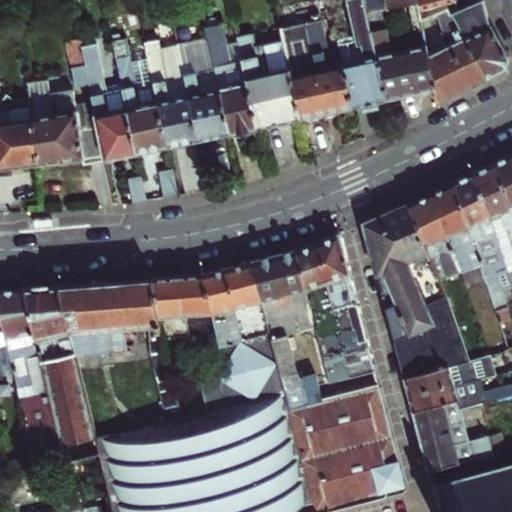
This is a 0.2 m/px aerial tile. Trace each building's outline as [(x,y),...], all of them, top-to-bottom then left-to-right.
[(378,102),(385,101),(366,13),(363,0),(346,0),(354,35),(337,39),(339,48),(352,108),(360,106),(360,107),(363,107),(364,110),(375,107),(375,104),(378,103),(378,102)] [(382,9),(387,8),(385,0),(363,0),(366,13),(382,9)] [(415,0),(385,0),(387,8),(387,9),(409,4),(414,29),(422,27),(420,20),(415,0)] [(415,0),(420,20),(437,13),(447,9),(449,14),(451,13),(459,10),(456,0),(415,0)] [(506,68),(509,60),(490,26),(483,0),(456,0),(459,10),(451,13),(487,79),(506,68)] [(428,58),(425,46),(392,53),(382,9),(366,13),(385,101),(434,90),(428,58)] [(437,13),(453,46),(472,86),(487,79),(451,13),(449,14),(447,9),(437,13)] [(301,119),(352,108),(339,48),(329,50),(322,19),(320,13),(311,15),(313,21),(281,28),(284,40),(301,119)] [(230,134),(256,128),(238,41),(227,44),(223,23),(206,27),(210,44),(218,81),(230,134)] [(86,65),(82,47),(79,33),(66,36),(73,67),(86,65)] [(256,128),(301,119),(284,40),(256,46),(254,33),(237,37),(238,41),(256,128)] [(136,154),(168,147),(148,58),(131,61),(126,38),(112,41),(121,83),(136,154)] [(168,147),(198,141),(185,75),(180,50),(179,48),(161,51),(160,48),(159,40),(144,43),(148,58),(168,147)] [(106,160),(136,154),(121,83),(106,87),(100,61),(99,62),(96,44),(82,47),(86,65),(90,84),(93,101),(106,160)] [(197,85),(218,81),(210,44),(180,50),(185,75),(195,73),(197,85)] [(437,103),(472,86),(453,46),(428,58),(434,90),(437,103)] [(77,87),(90,84),(86,65),(73,67),(77,87)] [(198,141),(230,134),(218,81),(197,85),(195,73),(185,75),(198,141)] [(106,160),(93,101),(77,104),(74,89),(51,93),(49,78),(28,81),(30,96),(41,164),(83,159),(84,165),(106,160)] [(0,169),(41,164),(30,96),(15,98),(7,92),(0,100),(0,169)] [(493,163),(511,206),(511,153),(511,154),(493,163)] [(474,172),(491,217),(505,261),(511,258),(511,206),(493,163),(474,172)] [(164,198),(178,196),(173,170),(160,172),(164,198)] [(454,182),(481,265),(485,279),(500,324),(511,321),(506,307),(501,291),(511,288),(511,287),(511,283),(508,271),(505,261),(491,217),(474,172),(454,182)] [(134,203),(147,201),(143,177),(129,180),(134,203)] [(431,193),(461,272),(481,265),(454,182),(431,193)] [(431,193),(408,204),(440,279),(461,272),(431,193)] [(470,361),(447,295),(440,279),(408,204),(372,219),(364,223),(404,380),(470,361)] [(296,250),(316,326),(329,379),(330,381),(375,370),(340,233),(296,250)] [(296,250),(252,261),(270,332),(271,337),(281,376),(285,392),(290,408),(323,399),(318,381),(316,373),(299,377),(288,333),(316,326),(296,250)] [(219,345),(270,332),(252,261),(202,274),(216,333),(219,344),(219,345)] [(466,286),(485,279),(481,265),(461,272),(466,286)] [(184,336),(216,333),(202,274),(188,275),(166,277),(153,278),(156,327),(159,338),(183,337),(184,336)] [(159,338),(156,327),(153,278),(60,285),(97,438),(98,441),(114,511),(328,511),(403,492),(404,492),(406,489),(406,487),(379,384),(323,399),(290,408),(285,392),(281,376),(271,337),(270,332),(219,345),(219,344),(208,346),(213,366),(197,370),(206,411),(181,417),(159,338)] [(97,438),(60,285),(23,288),(61,449),(98,441),(97,438)] [(14,373),(28,433),(40,430),(49,467),(61,464),(65,463),(61,449),(23,288),(0,290),(0,312),(6,339),(13,367),(14,373)] [(0,312),(0,378),(3,378),(2,376),(1,370),(13,367),(6,339),(0,312)] [(453,383),(454,386),(481,379),(495,375),(496,375),(491,355),(470,361),(404,380),(409,396),(453,383)] [(13,367),(1,370),(2,376),(14,373),(13,367)] [(323,399),(379,384),(375,370),(330,381),(329,379),(318,381),(323,399)] [(495,375),(481,379),(485,391),(498,387),(495,375)] [(481,379),(454,386),(453,383),(409,396),(413,411),(457,400),(460,409),(482,403),(495,399),(505,396),(502,386),(498,387),(485,391),(481,379)] [(511,383),(502,386),(505,396),(511,394),(511,383)] [(498,411),(495,399),(482,403),(485,414),(498,411)] [(425,456),(429,472),(455,465),(493,454),(488,435),(469,440),(464,422),(485,416),(485,414),(482,403),(460,409),(457,400),(413,411),(417,426),(425,456)] [(20,458),(8,461),(11,473),(23,470),(20,458)] [(65,463),(61,464),(63,475),(76,472),(73,461),(65,463)] [(511,511),(511,464),(503,467),(503,465),(500,465),(501,468),(483,473),(482,470),(480,471),(480,473),(458,479),(457,477),(455,477),(456,480),(438,485),(437,482),(435,483),(435,485),(433,486),(435,491),(437,490),(442,511),(511,511)]
